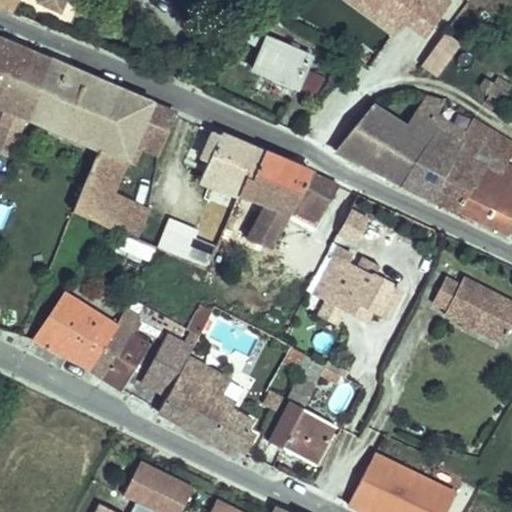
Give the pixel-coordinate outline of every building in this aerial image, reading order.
[(395,51),(412,62),(436,30),(420,19),(395,51)] [(257,27),(243,63),(289,76),(301,43),(257,27)] [(438,29),(415,64),(438,78),(460,43),(438,29)] [(0,96),(25,107),(47,50),(1,31),(0,30),(0,96)] [(104,75),(47,50),(25,107),(97,136),(67,207),(101,223),(136,239),(146,214),(122,203),(102,194),(106,183),(122,145),(134,116),(95,99),(104,75)] [(493,78),(499,71),(491,65),(485,74),(493,78)] [(134,116),(144,92),(104,75),(95,99),(134,116)] [(430,104),(396,172),(428,187),(457,135),(460,129),(471,107),(464,102),(456,99),(448,94),(444,93),(437,91),(424,88),(418,97),(430,104)] [(134,116),(122,145),(137,151),(142,142),(142,141),(158,98),(144,92),(134,116)] [(334,143),(396,172),(430,104),(418,97),(409,113),(372,95),(334,143)] [(511,130),(471,107),(460,129),(502,150),(511,130)] [(237,192),(260,141),(213,121),(201,148),(208,151),(205,159),(210,161),(201,178),(236,194),(237,192)] [(511,207),(511,162),(457,135),(428,187),(466,204),(504,223),(511,207)] [(309,162),(260,141),(237,192),(248,197),(242,213),(271,225),(285,202),(309,162)] [(335,173),(309,162),(285,202),(317,216),(335,173)] [(127,192),(106,183),(102,194),(122,203),(127,192)] [(352,229),(363,205),(346,197),(336,221),(352,229)] [(271,225),(242,213),(235,228),(263,240),(271,225)] [(164,223),(153,246),(180,260),(191,234),(164,223)] [(387,309),(400,282),(332,249),(314,286),(346,301),(351,292),(387,309)] [(447,300),(460,273),(444,265),(434,293),(447,300)] [(460,273),(447,300),(444,307),(498,332),(511,302),(511,289),(464,266),(460,273)] [(68,296),(40,351),(47,354),(57,358),(78,367),(86,371),(114,318),(68,296)] [(335,325),(344,311),(323,300),(315,313),(335,325)] [(187,330),(199,335),(211,306),(199,301),(187,330)] [(97,378),(103,381),(126,335),(130,326),(114,318),(86,371),(89,372),(92,374),(97,378)] [(165,331),(160,342),(181,351),(187,339),(165,331)] [(126,335),(103,381),(117,389),(141,341),(126,335)] [(181,351),(160,342),(147,371),(168,381),(181,351)] [(181,351),(168,381),(155,409),(232,447),(235,441),(243,446),(252,427),(244,423),(248,413),(183,381),(194,358),(181,351)] [(260,390),(194,358),(183,381),(248,413),(260,390)] [(288,400),(270,437),(315,461),(334,425),(288,400)] [(398,453),(377,444),(352,498),(364,504),(375,482),(384,486),(398,453)] [(177,511),(188,491),(135,465),(119,497),(150,511),(177,511)] [(232,511),(212,502),(207,511),(232,511)]
